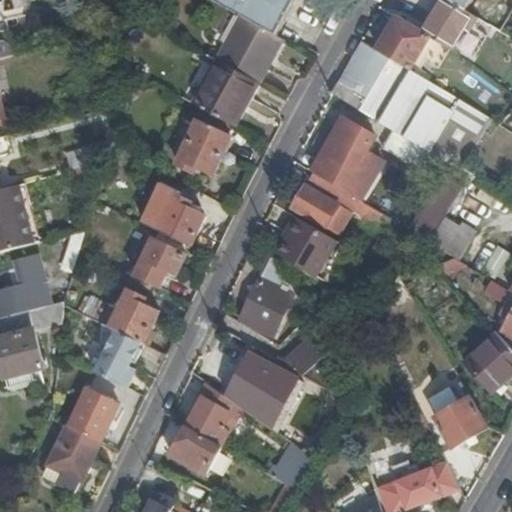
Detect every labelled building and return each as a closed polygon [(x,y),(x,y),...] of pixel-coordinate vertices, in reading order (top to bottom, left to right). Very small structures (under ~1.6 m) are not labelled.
[(218,0),(217,3),(243,17),(278,37),(299,0),(218,0)] [(412,0),(428,9),(433,0),(412,0)] [(471,32),(479,18),(457,5),(448,0),(441,0),(422,34),(432,39),(450,50),(454,52),(467,29),(471,32)] [(506,24),(511,14),(511,0),(510,0),(500,20),(506,24)] [(220,61),(263,84),(286,40),(278,37),(243,17),(220,61)] [(502,32),(506,24),(500,20),(495,18),(491,26),(502,32)] [(432,39),(422,34),(399,19),(378,52),(412,72),(420,58),(432,39)] [(439,68),(450,50),(432,39),(420,58),(439,68)] [(0,43),(0,61),(25,54),(23,48),(15,50),(12,40),(0,43)] [(378,52),(363,43),(334,96),(394,132),(437,158),(456,169),(461,172),(493,121),(412,72),(378,52)] [(197,105),(235,125),(249,98),(254,100),(263,84),(220,61),(197,105)] [(0,126),(8,124),(0,93),(0,126)] [(314,174),(362,202),(382,168),(365,158),(374,143),(370,141),(373,135),(362,128),(347,120),(343,125),(314,174)] [(214,176),(232,139),(198,123),(191,139),(191,140),(179,165),(196,174),(198,168),(214,176)] [(437,158),(394,132),(384,150),(427,175),(437,158)] [(111,160),(117,143),(98,148),(102,163),(111,160)] [(95,164),(102,163),(98,148),(58,159),(62,174),(63,173),(75,170),(95,164)] [(430,217),(443,225),(447,218),(471,177),(461,172),(456,169),(444,191),(445,191),(430,217)] [(377,228),(385,215),(362,202),(314,174),(294,209),(339,237),(352,214),(377,228)] [(173,238),(193,247),(207,217),(191,209),(194,204),(179,197),(181,192),(161,183),(142,223),(173,238)] [(0,253),(32,244),(17,186),(10,188),(0,190),(0,253)] [(338,240),(296,217),(288,232),(292,235),(280,256),(317,276),(338,240)] [(443,225),(432,244),(458,260),(460,260),(478,231),(465,222),(462,227),(447,218),(443,225)] [(179,277),(193,247),(173,238),(168,248),(155,241),(138,278),(162,290),(170,273),(179,277)] [(497,280),(511,254),(498,246),(483,272),(497,280)] [(398,263),(405,278),(440,264),(433,248),(398,263)] [(76,269),(81,252),(72,249),(67,267),(76,269)] [(32,311),(54,305),(47,280),(41,257),(22,262),(28,286),(0,292),(0,319),(4,319),(32,311)] [(295,293),(281,263),(273,259),(262,281),(243,320),(263,329),(271,311),(282,316),(292,296),(290,295),(295,293)] [(460,260),(458,260),(445,265),(439,267),(447,276),(470,266),(460,260)] [(485,295),(505,307),(511,296),(511,293),(493,282),(485,295)] [(129,338),(146,347),(161,313),(145,305),(148,299),(131,291),(113,330),(116,331),(129,338)] [(63,324),(65,302),(54,305),(32,311),(37,331),(63,324)] [(47,369),(37,331),(32,311),(4,319),(8,338),(0,340),(0,345),(9,378),(47,369)] [(274,335),(282,316),(271,311),(263,329),(274,335)] [(116,331),(102,361),(115,367),(129,338),(116,331)] [(511,348),(499,334),(466,364),(494,393),(511,376),(511,348)] [(135,377),(150,348),(146,347),(129,338),(115,367),(102,361),(98,370),(128,385),(133,376),(135,377)] [(319,342),(288,368),(349,405),(319,342)] [(228,398),(245,411),(279,435),(305,383),(252,353),(228,398)] [(224,448),(225,449),(245,411),(228,398),(211,386),(189,428),(224,448)] [(74,429),(104,444),(122,407),(91,391),(74,429)] [(454,450),(489,430),(472,400),(454,410),(451,405),(446,407),(449,413),(436,420),(454,450)] [(428,445),(437,440),(423,413),(414,418),(428,445)] [(85,484),(104,444),(74,429),(70,427),(51,467),(63,473),(58,485),(78,495),(83,483),(85,484)] [(207,476),(224,448),(189,428),(172,457),(207,476)] [(390,511),(407,511),(462,491),(437,440),(428,445),(439,467),(424,473),(420,474),(400,482),(382,489),(390,511)] [(314,442),(305,453),(317,462),(324,449),(314,442)] [(296,446),(276,479),(286,485),(296,491),(299,493),(317,462),(305,453),(296,446)] [(394,465),(400,482),(420,474),(418,471),(423,469),(417,456),(394,465)] [(284,511),(296,491),(286,485),(269,511),(284,511)] [(386,511),(381,500),(362,511),(386,511)] [(172,511),(156,503),(151,511),(172,511)]
